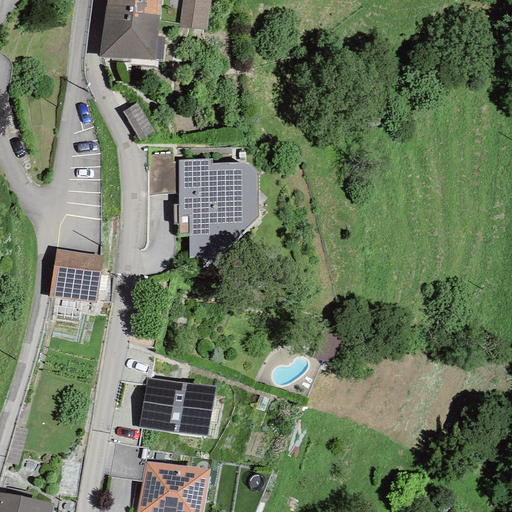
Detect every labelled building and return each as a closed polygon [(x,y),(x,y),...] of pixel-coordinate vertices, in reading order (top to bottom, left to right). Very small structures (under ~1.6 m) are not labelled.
[(157,37),(159,0),(105,0),(97,57),(162,60),(164,38),(157,37)] [(210,0),(181,0),(178,26),(206,30),(210,0)] [(173,155),(149,155),(147,196),(178,197),(177,239),(189,239),(188,261),(216,262),(257,223),(256,181),(246,173),(210,172),(210,166),(173,165),(173,155)] [(100,264),(59,257),(51,300),(92,307),(100,264)] [(214,400),(150,386),(140,431),(203,445),(214,400)] [(200,511),(206,483),(148,471),(139,511),(200,511)]
